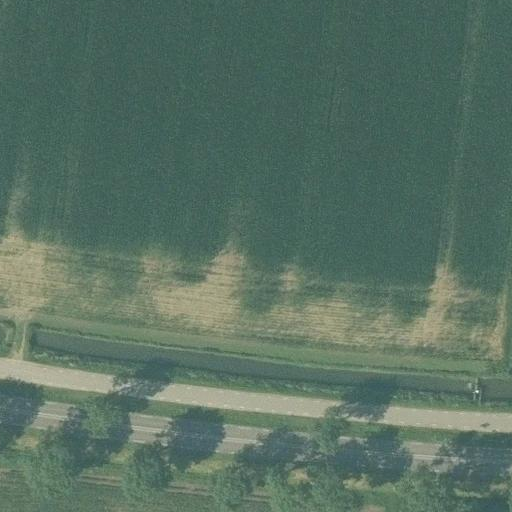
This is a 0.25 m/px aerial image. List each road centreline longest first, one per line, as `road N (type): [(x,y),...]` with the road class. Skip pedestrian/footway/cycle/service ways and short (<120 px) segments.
road 1 (unclassified): [(511,424),(0,369)]
road 2 (primary): [(511,461),(227,439),(0,409)]
